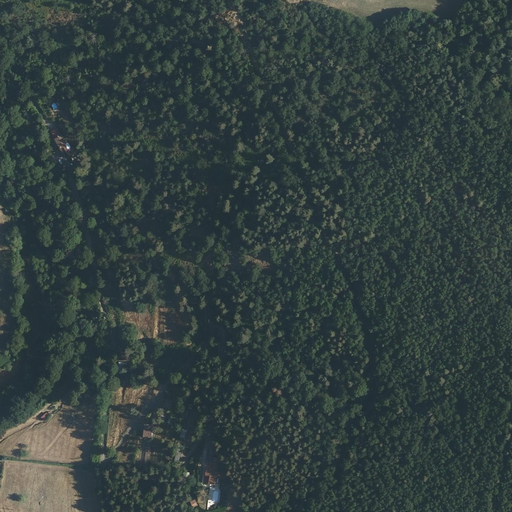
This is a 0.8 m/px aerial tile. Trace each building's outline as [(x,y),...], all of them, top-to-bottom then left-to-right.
[(58,128),(52,131),(65,158),(70,155),(68,151),(70,150),(69,149),(67,143),(63,135),(62,136),(58,128)] [(229,354),(229,328),(220,328),(221,354),(229,354)] [(46,413),(41,418),(45,421),(50,416),(46,413)] [(152,438),(153,425),(144,424),(143,437),(152,438)] [(168,462),(173,428),(168,427),(164,462),(168,462)] [(206,456),(203,484),(216,485),(216,479),(221,479),(222,472),(218,471),(220,458),(206,456)]
